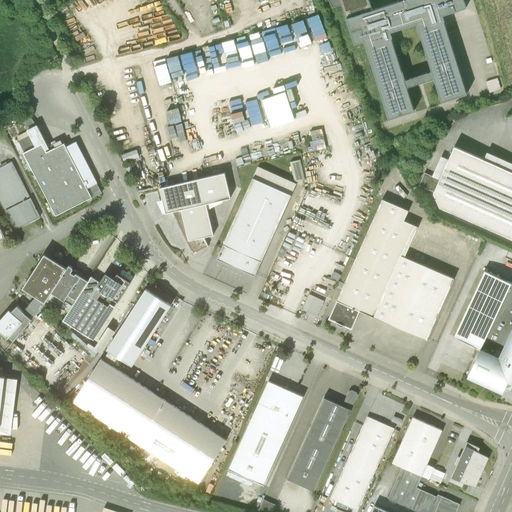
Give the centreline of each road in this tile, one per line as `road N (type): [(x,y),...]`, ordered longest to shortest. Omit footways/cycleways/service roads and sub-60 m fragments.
road 1 (unclassified): [(511,431),(197,290),(161,263),(123,199)]
road 2 (residential): [(123,199),(22,254),(0,285)]
road 3 (unclassified): [(123,199),(64,90)]
